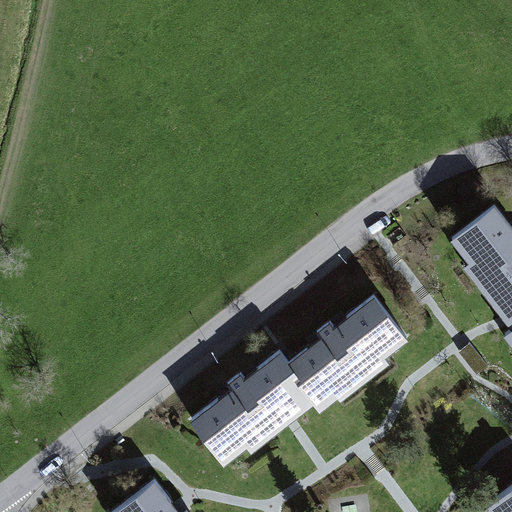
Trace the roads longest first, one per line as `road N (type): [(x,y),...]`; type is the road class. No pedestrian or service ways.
road 1 (unclassified): [(511,145),(397,189),(0,498)]
road 2 (track): [(0,216),(46,0)]
